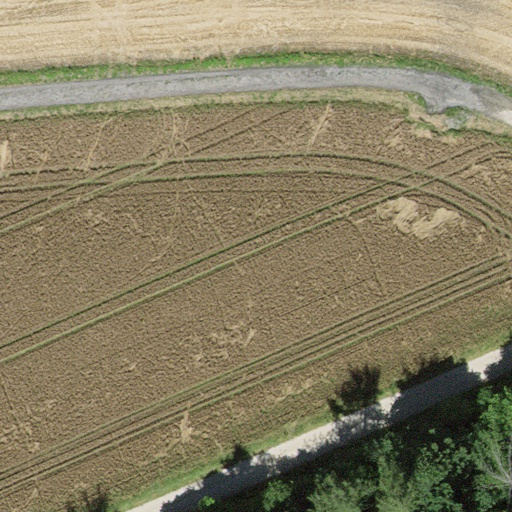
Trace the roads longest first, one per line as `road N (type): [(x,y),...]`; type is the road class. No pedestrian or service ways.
road 1 (unknown): [(0,93),(336,76),(489,102),(511,115)]
road 2 (track): [(154,511),(511,357)]
